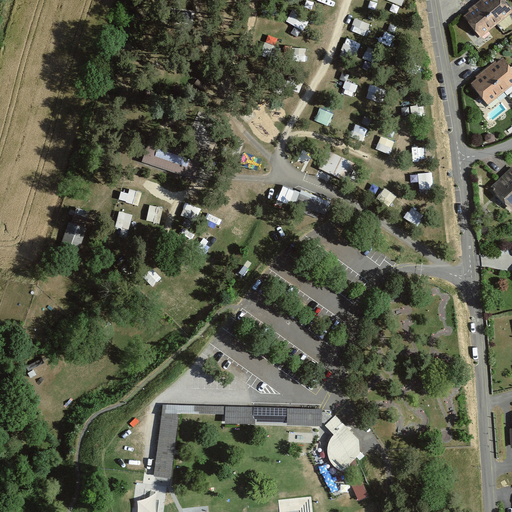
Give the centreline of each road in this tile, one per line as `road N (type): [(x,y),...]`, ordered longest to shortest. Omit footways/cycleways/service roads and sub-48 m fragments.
road 1 (unclassified): [(490,511),(459,159)]
road 2 (unclassified): [(459,159),(433,0)]
